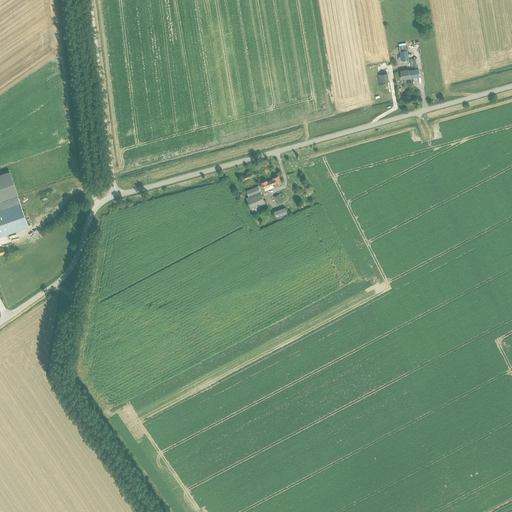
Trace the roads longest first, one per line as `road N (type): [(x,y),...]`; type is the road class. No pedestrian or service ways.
road 1 (tertiary): [(116,193),(511,85)]
road 2 (unclassified): [(156,511),(65,381),(74,301)]
road 3 (unclassified): [(116,193),(91,0)]
